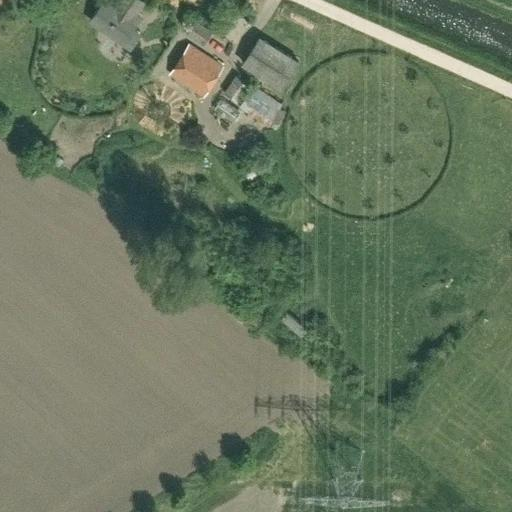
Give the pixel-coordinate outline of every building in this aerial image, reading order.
[(103,0),(90,19),(130,46),(138,34),(132,30),(141,17),(135,13),(143,1),(142,0),(120,0),(116,7),(104,0),(103,0)] [(213,30),(196,19),(185,34),(203,45),(213,30)] [(300,60),(260,35),(241,63),(282,89),(300,60)] [(170,73),(204,96),(223,67),(190,45),(170,73)] [(237,74),(224,93),(238,102),(250,83),(237,74)] [(239,106),(269,126),(283,104),(252,83),(239,106)] [(212,110),(232,123),(242,110),(221,96),(212,110)]
